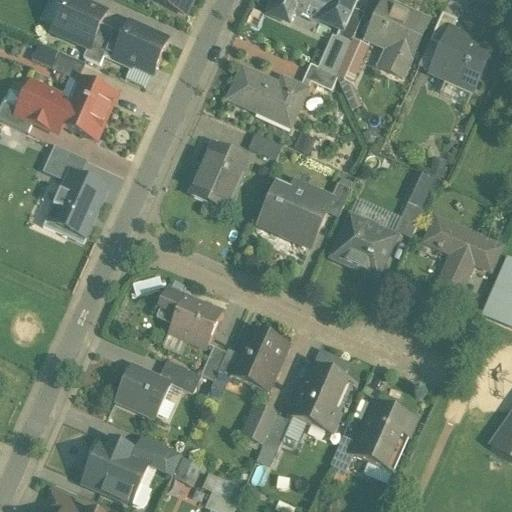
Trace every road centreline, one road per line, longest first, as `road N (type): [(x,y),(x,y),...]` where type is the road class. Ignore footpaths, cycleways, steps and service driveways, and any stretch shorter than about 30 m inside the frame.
road 1 (residential): [(128,231),(0,511)]
road 2 (residential): [(406,355),(128,231)]
road 3 (residential): [(229,0),(128,231)]
